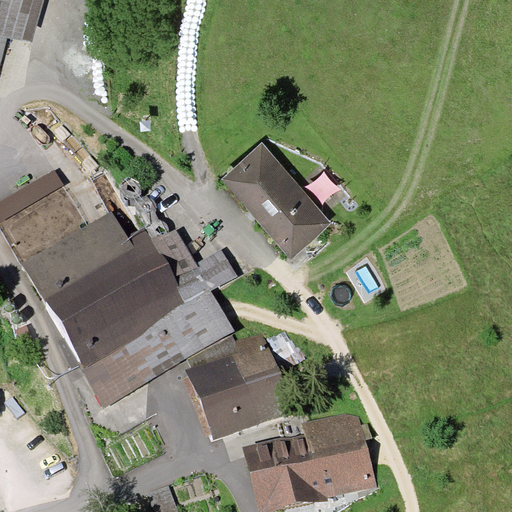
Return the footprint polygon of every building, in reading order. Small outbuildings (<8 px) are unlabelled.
[(0,0),(0,32),(8,35),(32,41),(43,0),(0,0)] [(0,68),(8,35),(0,32),(0,68)] [(225,181),(291,255),(330,220),(264,146),(225,181)] [(23,271),(105,413),(188,367),(236,340),(212,298),(196,270),(176,236),(153,252),(143,235),(127,244),(112,218),(23,271)] [(221,253),(196,270),(212,298),(238,281),(221,253)] [(214,454),(298,422),(264,332),(237,343),(242,358),(193,377),(185,379),(214,454)] [(236,340),(188,367),(193,377),(242,358),(237,343),(236,340)] [(308,511),(330,506),(329,503),(378,488),(360,417),(347,414),(302,428),(306,440),(243,459),(257,511),(308,511)] [(177,511),(169,490),(148,497),(153,511),(177,511)]
